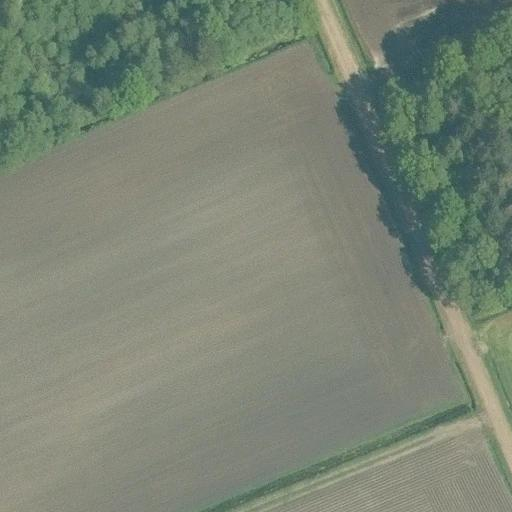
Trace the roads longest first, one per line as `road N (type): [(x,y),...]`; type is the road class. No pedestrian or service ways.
road 1 (track): [(315,0),(511,459)]
road 2 (track): [(260,511),(493,416)]
